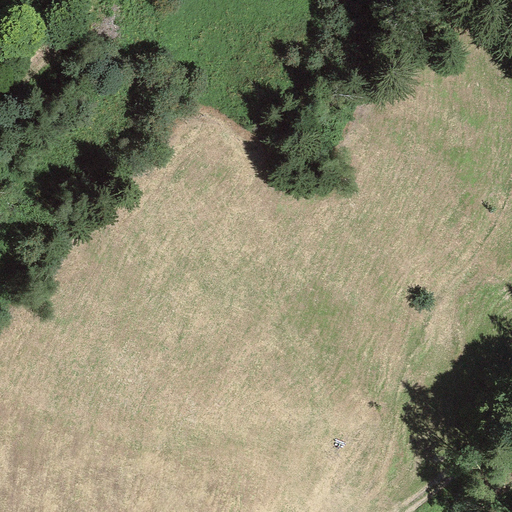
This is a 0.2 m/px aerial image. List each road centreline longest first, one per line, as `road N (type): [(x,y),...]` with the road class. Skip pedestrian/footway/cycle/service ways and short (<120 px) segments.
road 1 (track): [(388,511),(447,475),(511,414)]
road 2 (track): [(0,103),(91,0)]
